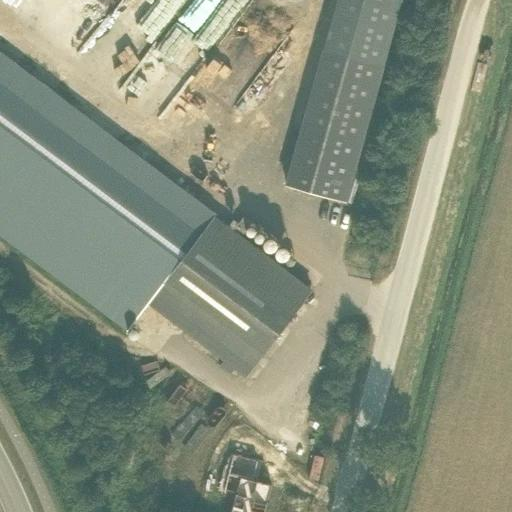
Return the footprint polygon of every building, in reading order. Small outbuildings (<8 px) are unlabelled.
[(120,0),(155,32),(179,6),(172,0),(120,0)] [(339,0),(286,185),(345,202),(402,0),(339,0)] [(273,67),(273,38),(228,39),(228,48),(245,48),(245,68),(273,67)] [(150,303),(214,218),(217,214),(0,50),(0,195),(147,306),(150,303)] [(214,218),(150,303),(225,358),(220,365),(231,374),(236,367),(247,376),(311,291),(214,218)] [(279,436),(248,428),(238,464),(231,493),(242,496),(275,505),(287,458),(274,455),(279,436)]
